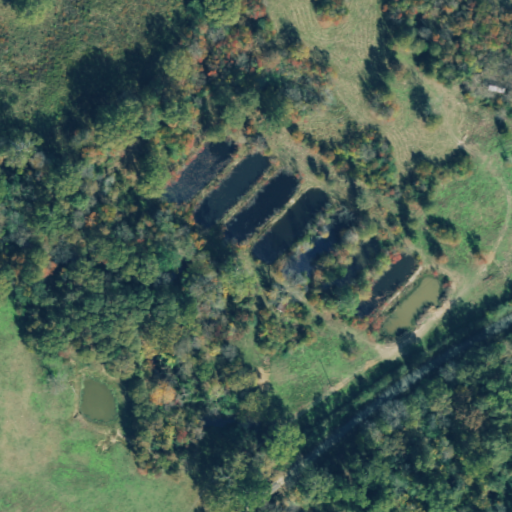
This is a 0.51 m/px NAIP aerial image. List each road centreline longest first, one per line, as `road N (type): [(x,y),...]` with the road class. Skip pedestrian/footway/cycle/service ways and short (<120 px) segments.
road 1 (residential): [(293,511),(511,355)]
road 2 (residential): [(511,140),(456,37),(446,0)]
